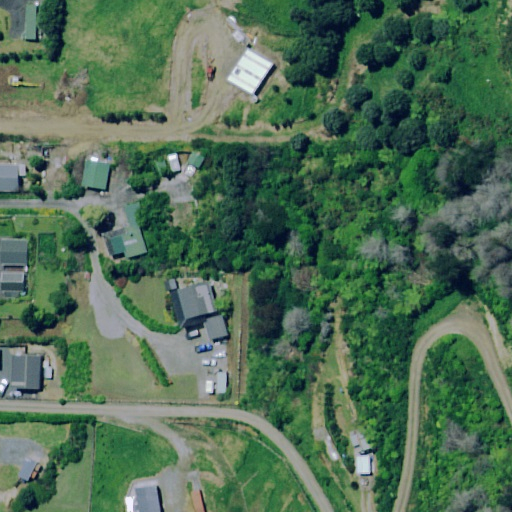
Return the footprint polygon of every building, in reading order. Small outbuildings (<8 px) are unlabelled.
[(38,6),(24,6),(23,39),(37,39),(38,6)] [(272,64),(248,49),(228,80),(252,95),(272,64)] [(205,158),(194,152),(188,163),(199,169),(205,158)] [(182,171),(182,157),(172,157),(172,171),(182,171)] [(170,173),(167,159),(157,162),(161,176),(170,173)] [(0,191),(19,192),(20,165),(0,164),(0,191)] [(109,171),(90,168),(87,187),(106,190),(109,171)] [(129,233),(127,227),(104,234),(110,256),(125,252),(127,259),(147,253),(141,230),(129,233)] [(30,240),(3,240),(3,265),(29,265),(30,240)] [(7,292),(8,298),(22,297),(22,291),(26,291),(25,274),(4,275),(5,292),(7,292)] [(175,278),(163,281),(165,291),(178,288),(175,278)] [(219,315),(208,281),(171,292),(182,329),(204,322),(210,340),(230,334),(224,314),(219,315)] [(40,389),(40,357),(12,357),(12,389),(40,389)] [(226,373),(216,373),(215,393),(225,393),(226,373)] [(363,431),(349,437),(356,454),(370,448),(363,431)] [(371,456),(359,455),(358,481),(371,482),(371,456)] [(36,465),(28,461),(20,476),(28,481),(36,465)] [(132,508),(132,487),(121,487),(121,508),(132,508)] [(207,511),(204,492),(191,495),(194,511),(207,511)]
